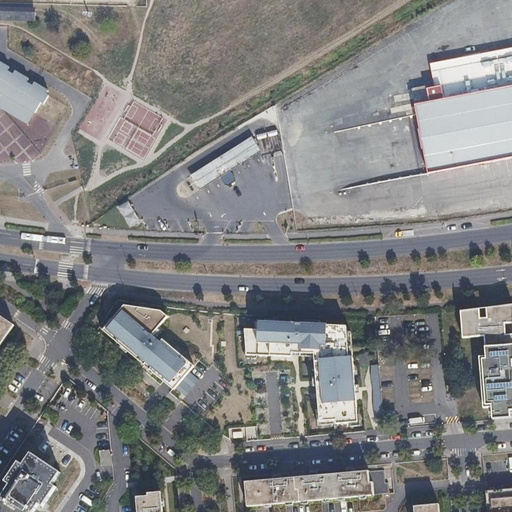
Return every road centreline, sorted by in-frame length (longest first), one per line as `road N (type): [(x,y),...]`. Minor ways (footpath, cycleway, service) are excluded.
road 1 (unknown): [(511,16),(481,10),(423,44),(311,120),(303,154),(323,180),(342,186),(511,175)]
road 2 (secondary): [(106,274),(304,288),(511,276)]
road 3 (secondary): [(511,233),(303,254),(109,248)]
road 4 (residential): [(194,462),(463,439)]
road 5 (residential): [(59,345),(194,462)]
